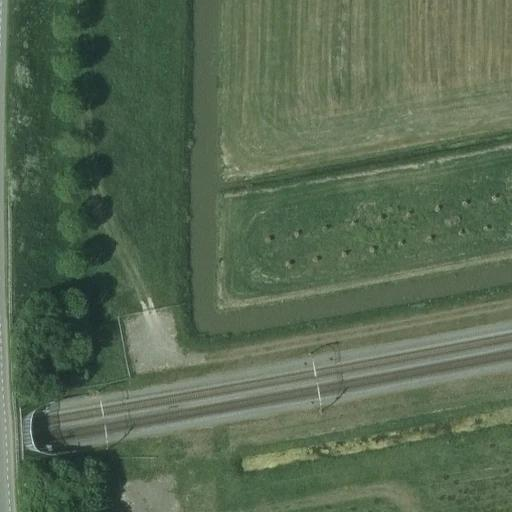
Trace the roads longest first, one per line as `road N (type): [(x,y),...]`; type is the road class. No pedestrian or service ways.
road 1 (track): [(511,304),(206,359),(169,353),(149,315),(111,179),(90,0)]
road 2 (track): [(511,385),(150,451),(152,511)]
road 3 (track): [(250,511),(368,491),(398,495),(410,511)]
